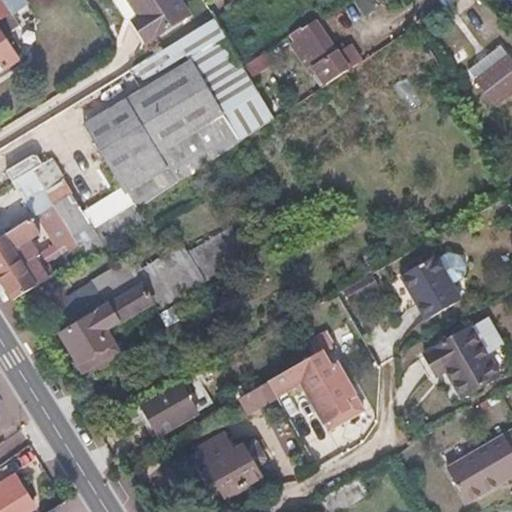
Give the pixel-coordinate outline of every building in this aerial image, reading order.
[(4,0),(0,0),(0,72),(20,60),(0,27),(0,19),(12,11),(4,0)] [(139,17),(127,0),(111,0),(124,19),(133,21),(139,17)] [(177,0),(127,0),(139,17),(133,21),(146,42),(188,15),(177,0)] [(274,119),(248,77),(242,66),(213,19),(137,66),(145,79),(186,53),(190,60),(84,124),(128,197),(117,205),(113,217),(104,212),(91,221),(52,159),(42,165),(32,171),(79,246),(85,257),(144,220),(138,211),(274,119)] [(326,85),(361,62),(353,48),(347,47),(337,53),(315,21),(301,30),(300,28),(291,33),(326,85)] [(511,59),(502,46),(469,71),(495,105),(511,92),(511,59)] [(242,66),(248,77),(270,63),(264,51),(242,66)] [(7,171),(14,181),(32,171),(42,165),(38,159),(32,156),(7,171)] [(68,253),(79,246),(32,171),(14,181),(57,250),(63,246),(68,253)] [(15,300),(49,280),(36,258),(28,262),(19,247),(39,235),(30,220),(0,238),(0,284),(4,282),(15,300)] [(236,229),(191,256),(187,250),(137,279),(141,285),(58,335),(81,373),(115,352),(103,332),(150,302),(157,313),(247,256),(243,248),(247,245),(236,229)] [(399,278),(422,321),(460,300),(436,258),(399,278)] [(380,270),(355,285),(361,296),(386,282),(380,270)] [(463,397),(499,376),(487,355),(505,346),(489,318),(424,355),(437,377),(448,371),(463,397)] [(270,381),(279,397),(288,392),(289,395),(294,395),(297,395),(300,393),(301,389),(300,385),(302,384),(329,431),(363,412),(335,364),(330,367),(321,352),(305,361),(270,381)] [(197,374),(136,408),(152,440),(214,406),(197,374)] [(270,381),(240,399),(248,413),(252,411),(253,414),(258,415),(263,413),(265,410),(264,405),(279,397),(270,381)] [(511,430),(448,466),(468,501),(510,477),(508,473),(511,471),(511,430)] [(197,452),(216,487),(222,499),(259,479),(253,468),(263,459),(253,442),(230,454),(222,437),(197,451),(197,452)] [(205,493),(216,487),(197,452),(187,458),(205,493)] [(355,477),(322,497),(331,511),(338,511),(367,494),(355,477)] [(0,488),(0,511),(27,511),(35,507),(16,478),(0,488)]
